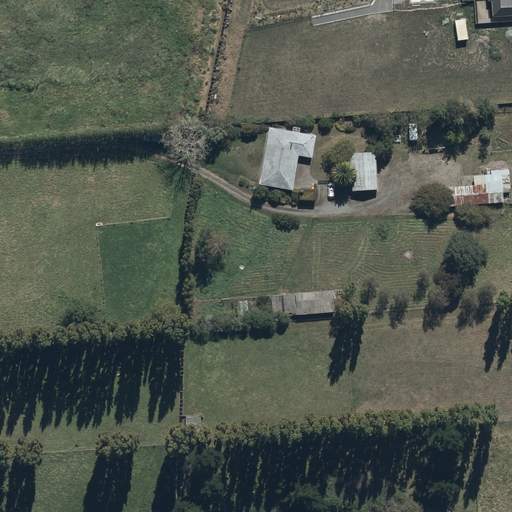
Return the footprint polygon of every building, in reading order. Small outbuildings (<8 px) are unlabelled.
[(511,0),(487,0),(488,3),(492,2),(493,18),(511,17),(511,0)] [(311,158),(314,140),(272,133),(262,186),(292,191),(298,156),(311,158)] [(375,156),(351,158),(353,194),(378,192),(375,156)] [(508,169),(486,170),(486,174),(472,175),(473,185),(434,187),(435,206),(502,203),(502,192),(509,192),(508,169)] [(331,289),(283,293),(285,315),(333,311),(331,289)]
